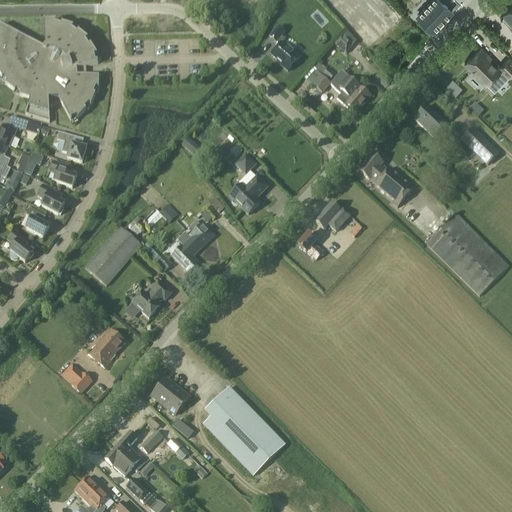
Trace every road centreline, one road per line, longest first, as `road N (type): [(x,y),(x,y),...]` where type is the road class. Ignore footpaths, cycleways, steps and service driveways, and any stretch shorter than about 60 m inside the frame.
road 1 (unclassified): [(3,511),(175,323),(326,175)]
road 2 (residential): [(32,288),(75,234),(105,170),(116,10)]
road 3 (residential): [(338,156),(178,10),(116,10)]
road 4 (residential): [(338,156),(477,0)]
road 5 (track): [(415,72),(511,158)]
